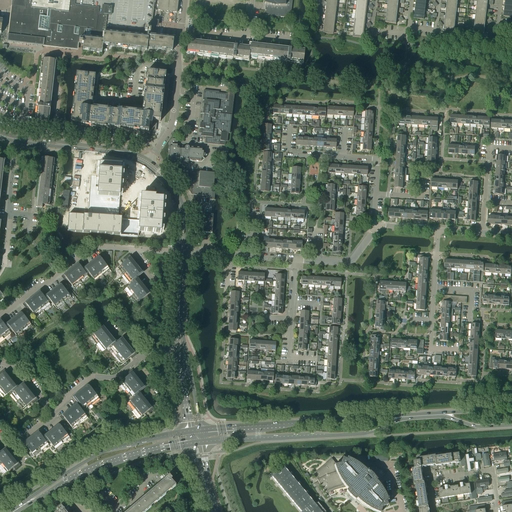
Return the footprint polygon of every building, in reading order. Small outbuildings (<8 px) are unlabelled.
[(12,0),(11,5),(8,35),(7,42),(34,45),(35,43),(40,44),(43,44),(43,46),(50,47),(58,48),(65,49),(76,50),(77,43),(79,43),(79,38),(80,38),(101,41),(103,41),(104,34),(143,39),(145,27),(151,28),(151,26),(151,23),(152,20),(153,10),(153,0),(12,0)] [(158,0),(158,2),(157,3),(157,5),(158,6),(157,10),(162,11),(163,12),(164,11),(165,12),(166,11),(168,12),(169,13),(170,12),(171,13),(173,12),(177,13),(178,0),(158,0)] [(264,0),(264,3),(266,3),(265,10),(266,10),(265,15),(290,18),(292,0),(264,0)] [(143,39),(104,34),(103,41),(101,41),(80,38),(79,38),(79,43),(83,44),(83,50),(102,52),(103,45),(147,50),(147,47),(172,50),(173,40),(156,38),(156,36),(149,35),(149,33),(150,33),(151,28),(145,27),(143,39)] [(248,49),(237,47),(237,46),(189,40),(189,39),(188,39),(187,39),(187,40),(187,41),(188,41),(188,42),(187,53),(249,60),(249,57),(303,63),(304,52),(291,50),(291,49),(249,44),(248,49)] [(51,92),(54,61),(43,60),(36,121),(47,123),(49,109),(50,110),(52,92),(51,92)] [(95,75),(76,73),(71,121),(81,122),(81,125),(148,133),(149,130),(154,131),(155,121),(160,122),(166,73),(147,71),(142,113),(131,112),(131,111),(135,111),(135,109),(132,105),(122,104),(121,110),(91,107),(95,75)] [(204,90),(203,100),(204,100),(202,123),(200,123),(199,134),(201,134),(201,135),(201,136),(206,137),(205,140),(205,141),(208,142),(207,144),(215,145),(215,144),(220,145),(225,146),(226,142),(227,142),(228,133),(230,134),(233,104),(234,94),(228,93),(227,94),(222,94),(219,93),(219,92),(216,92),(204,90)] [(178,140),(172,139),(169,142),(168,160),(171,163),(188,164),(188,161),(201,162),(204,159),(205,152),(202,149),(189,148),(188,147),(186,147),(185,148),(177,147),(178,140)] [(37,208),(42,208),(43,205),(49,206),(54,159),(43,157),(37,208)] [(68,213),(66,231),(85,233),(120,235),(138,237),(138,231),(160,233),(162,199),(155,198),(155,196),(148,196),(140,195),(141,190),(120,188),(121,174),(122,164),(111,163),(99,162),(98,172),(98,176),(90,175),(88,197),(87,215),(77,214),(68,213)] [(207,197),(210,197),(210,200),(214,200),(215,192),(211,192),(211,188),(213,188),(214,173),(185,171),(184,183),(186,183),(185,184),(189,190),(191,190),(191,195),(208,196),(207,197)] [(365,207),(356,206),(356,213),(356,212),(355,215),(356,215),(356,216),(358,216),(358,215),(364,215),(364,213),(365,207)] [(204,214),(203,223),(202,223),(201,228),(203,228),(202,233),(212,233),(213,215),(204,214)] [(341,246),(333,246),(332,255),(340,256),(341,253),(341,246)] [(86,269),(84,271),(78,263),(61,277),(65,282),(68,280),(74,288),(89,277),(88,276),(90,275),(95,281),(110,270),(103,261),(105,260),(101,254),(84,268),(86,269)] [(129,282),(130,282),(131,284),(125,289),(137,304),(145,297),(147,299),(152,295),(139,278),(137,280),(135,278),(143,272),(129,255),(124,259),(126,261),(118,268),(129,282)] [(420,258),(419,265),(428,265),(428,259),(424,258),(424,256),(418,255),(418,258),(420,258)] [(477,262),(477,270),(476,282),(479,282),(480,271),(483,271),(484,262),(477,262)] [(380,290),(386,290),(387,282),(380,281),(380,282),(378,282),(377,291),(380,292),(380,290)] [(67,287),(63,282),(46,295),(47,297),(45,298),(39,291),(22,304),(27,310),(29,308),(36,316),(50,305),(50,304),(52,303),(57,309),(71,297),(65,289),(67,287)] [(377,301),(376,308),(385,309),(389,309),(389,310),(392,310),(392,308),(389,307),(389,306),(385,306),(385,302),(377,301)] [(28,316),(23,310),(6,324),(8,325),(6,327),(0,319),(0,341),(11,333),(10,333),(12,331),(17,337),(32,326),(25,317),(28,316)] [(384,322),(376,321),(375,328),(377,328),(377,330),(386,331),(386,328),(386,326),(385,325),(384,325),(384,322)] [(91,337),(103,352),(109,347),(110,349),(122,363),(130,357),(132,359),(137,355),(124,338),(116,344),(115,342),(116,341),(103,324),(97,328),(99,331),(91,337)] [(371,338),(371,345),(379,345),(380,338),(376,338),(376,335),(372,335),(372,338),(371,338)] [(493,369),(500,369),(500,361),(494,360),(494,358),(491,358),(490,368),(493,368),(493,369)] [(11,394),(14,398),(23,409),(31,402),(33,404),(38,400),(25,383),(19,388),(17,389),(16,387),(17,386),(4,369),(0,372),(0,375),(0,376),(0,392),(4,397),(10,392),(12,394),(11,394)] [(134,399),(127,404),(139,418),(147,412),(149,414),(154,409),(141,393),(139,394),(138,392),(145,386),(132,369),(126,374),(128,376),(120,383),(132,397),(134,399)] [(477,370),(468,369),(468,376),(471,376),(471,379),(475,379),(476,377),(477,370)] [(236,372),(227,372),(227,378),(227,381),(232,381),(232,379),(235,379),(236,372)] [(335,373),(326,373),(326,380),(326,381),(330,382),(331,380),(334,380),(335,373)] [(59,417),(64,422),(66,420),(73,429),(87,417),(82,411),(84,409),(84,410),(99,398),(92,390),(95,388),(90,383),(73,396),(79,404),(78,405),(76,404),(59,417)] [(46,437),(44,439),(38,431),(21,445),(25,450),(28,448),(34,456),(49,445),(48,444),(50,443),(55,449),(70,438),(63,429),(65,428),(61,422),(44,435),(46,437)] [(15,469),(20,465),(7,448),(0,453),(0,467),(5,474),(13,467),(15,469)] [(428,511),(424,483),(423,483),(420,468),(422,466),(429,465),(437,464),(437,465),(459,461),(460,467),(465,466),(463,452),(436,457),(436,455),(425,457),(420,458),(416,459),(415,459),(415,462),(414,462),(415,469),(412,469),(415,485),(416,485),(420,511),(428,511)] [(507,453),(494,455),(495,461),(508,459),(507,453)] [(331,459),(314,474),(326,495),(330,493),(333,491),(337,490),(341,489),(345,488),(348,490),(346,492),(348,494),(353,499),(355,501),(357,500),(360,503),(363,506),(367,508),(371,511),(374,511),(380,511),(382,508),(387,506),(386,502),(388,502),(386,497),(384,492),(381,487),(378,483),(387,473),(381,471),(374,468),(367,467),(360,466),(356,463),(352,461),(347,459),(347,461),(343,459),(340,465),(337,466),(331,459)] [(278,472),(272,477),(301,511),(321,511),(315,505),(284,467),(281,469),(278,472)] [(143,511),(153,504),(175,485),(175,486),(176,485),(171,480),(172,479),(169,475),(166,472),(162,475),(165,478),(163,480),(163,481),(164,482),(161,484),(146,497),(137,504),(132,509),(128,511),(143,511)] [(490,479),(476,482),(477,488),(491,486),(490,479)] [(445,488),(439,489),(440,499),(469,494),(470,500),(477,499),(476,492),(474,483),(463,485),(463,483),(460,484),(461,485),(448,487),(448,486),(445,486),(445,488)] [(57,511),(55,511),(65,511),(66,511),(64,509),(68,506),(62,499),(61,500),(56,504),(53,506),(56,510),(57,511)] [(511,511),(511,500),(502,502),(503,511),(511,511)]
